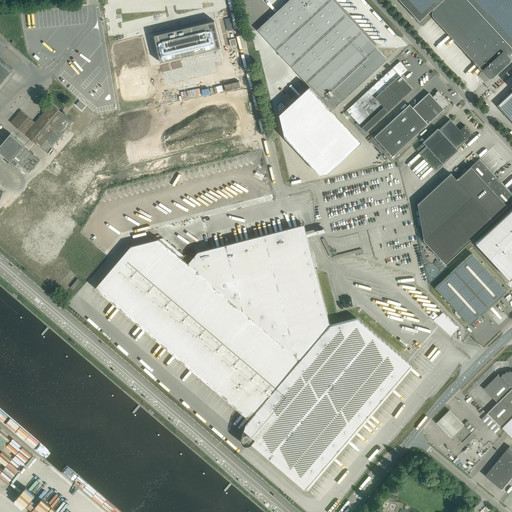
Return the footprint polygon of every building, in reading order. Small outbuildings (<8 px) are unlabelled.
[(289,0),(257,30),(261,33),(310,86),(286,107),(281,102),(278,105),(278,106),(277,106),(277,107),(285,136),(320,175),(328,173),(361,142),(332,110),(384,62),(387,59),(332,0),(289,0)] [(511,0),(399,0),(419,21),(432,10),(433,11),(432,11),(432,12),(432,13),(432,14),(432,15),(432,16),(481,69),(481,70),(486,75),(487,76),(488,77),(489,77),(490,77),(491,77),(492,77),(493,76),(509,61),(509,60),(510,60),(510,59),(510,58),(510,57),(509,57),(509,56),(507,54),(511,49),(511,0)] [(211,19),(152,34),(158,61),(218,46),(211,19)] [(425,36),(453,69),(456,69),(458,67),(460,69),(459,65),(461,64),(463,65),(472,65),(434,20),(430,23),(432,24),(432,27),(429,27),(427,28),(429,30),(431,30),(431,33),(430,32),(427,33),(427,36),(425,36)] [(81,49),(75,50),(78,67),(84,66),(81,49)] [(0,83),(8,73),(12,69),(0,57),(0,83)] [(118,83),(133,157),(245,135),(243,127),(240,128),(227,61),(118,83)] [(388,111),(409,92),(413,89),(401,76),(408,70),(404,66),(405,66),(400,61),(393,67),(346,110),(366,131),(388,111)] [(392,156),(446,107),(449,104),(438,92),(432,96),(429,93),(413,107),(409,104),(374,136),(392,156)] [(63,111),(62,112),(51,103),(35,122),(21,110),(11,122),(39,146),(46,152),(66,129),(67,130),(70,126),(69,125),(72,122),(65,116),(67,114),(63,111)] [(460,130),(450,119),(439,129),(438,128),(423,142),(416,149),(419,152),(436,171),(458,150),(457,149),(468,139),(467,138),(472,133),(465,125),(464,125),(465,125),(460,130)] [(23,146),(24,145),(11,134),(0,146),(0,151),(10,161),(9,163),(14,167),(18,162),(29,172),(40,160),(23,146)] [(493,219),(511,201),(511,193),(501,181),(501,180),(498,177),(498,178),(479,158),(456,179),(451,173),(417,204),(424,240),(445,264),(493,219)] [(172,187),(130,197),(136,225),(178,216),(172,187)] [(511,209),(476,243),(510,279),(511,276),(511,209)] [(306,233),(305,229),(304,224),(198,251),(190,261),(188,263),(159,239),(131,246),(97,285),(95,288),(249,419),(245,424),(241,438),(241,439),(241,440),(241,441),(241,442),(242,442),(242,443),(243,444),(244,444),(245,445),(246,445),(247,445),(248,445),(249,445),(250,444),(255,448),(256,447),(260,450),(259,451),(262,452),(268,458),(271,460),(277,465),(276,466),(279,467),(287,474),(286,474),(289,476),(297,482),(296,483),(299,484),(305,489),(305,488),(307,491),(413,367),(411,364),(357,318),(330,325),(307,236),(325,232),(324,228),(306,233)] [(506,291),(503,287),(472,253),(435,287),(469,325),(506,291)] [(76,278),(70,288),(74,290),(80,280),(76,278)] [(443,312),(435,320),(451,335),(458,328),(443,312)] [(484,388),(483,388),(483,389),(484,388),(498,402),(487,413),(491,416),(501,427),(511,437),(511,371),(509,371),(507,372),(502,375),(501,376),(498,374),(499,374),(498,373),(497,374),(484,388)] [(438,423),(452,436),(454,434),(463,425),(449,412),(438,423)] [(482,418),(481,419),(494,432),(496,431),(495,430),(497,428),(487,418),(485,420),(482,418)] [(466,445),(475,437),(463,425),(454,434),(466,445)] [(368,444),(370,441),(364,438),(362,443),(353,439),(357,443),(355,446),(357,447),(355,450),(354,452),(347,449),(353,454),(351,458),(350,457),(348,459),(350,460),(347,464),(349,466),(355,459),(355,460),(368,444)] [(511,459),(511,457),(505,451),(501,455),(510,462),(511,459)] [(510,462),(501,455),(498,459),(507,466),(510,462)] [(507,466),(498,459),(495,463),(504,470),(507,466)] [(504,470),(495,463),(491,468),(499,475),(504,470)] [(499,475),(491,468),(485,475),(493,482),(499,475)] [(511,476),(504,470),(499,475),(508,482),(511,476)] [(22,471),(13,484),(20,489),(29,477),(22,471)] [(508,482),(499,475),(493,482),(502,489),(508,482)] [(0,480),(0,488),(12,499),(15,496),(10,491),(11,490),(0,480)] [(46,511),(48,509),(52,510),(58,503),(55,501),(51,506),(37,496),(28,508),(28,509),(31,510),(30,511),(26,511),(25,511),(24,510),(25,504),(19,511),(46,511)]
